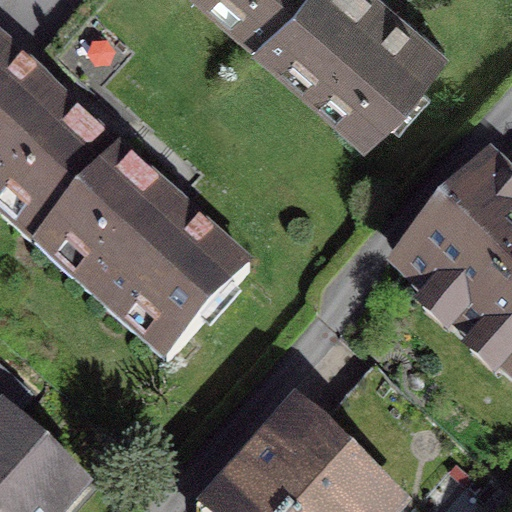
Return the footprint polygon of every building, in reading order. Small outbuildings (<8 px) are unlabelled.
[(91,0),(45,53),(97,100),(185,0),(91,0)] [(230,0),(265,31),(291,0),(230,0)] [(445,53),(385,0),(291,0),(265,31),(377,129),(445,53)] [(0,198),(45,238),(118,156),(0,51),(0,198)] [(250,272),(118,156),(45,238),(176,355),(250,272)] [(511,370),(511,196),(491,177),(404,274),(434,300),(437,297),(444,300),(463,316),(458,322),(481,342),(486,337),(503,352),(508,360),(505,364),(511,370)] [(0,511),(63,511),(84,490),(6,420),(27,396),(0,371),(0,511)] [(452,511),(489,472),(384,374),(324,442),(398,509),(394,511),(452,511)] [(394,511),(398,509),(324,442),(299,420),(212,511),(394,511)]
